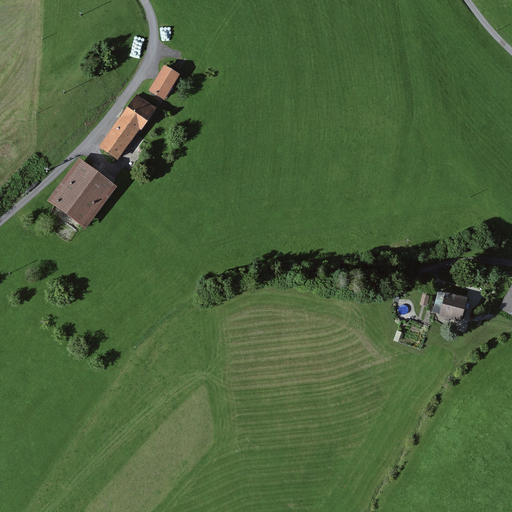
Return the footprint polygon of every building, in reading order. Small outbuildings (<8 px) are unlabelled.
[(164,68),(149,94),(165,103),(180,77),(164,68)] [(157,111),(137,97),(99,149),(118,162),(139,132),(141,134),(157,111)] [(117,189),(79,161),(47,204),(85,232),(117,189)] [(511,287),(502,309),(511,312),(511,287)] [(462,325),(467,299),(444,295),(439,320),(462,325)]
